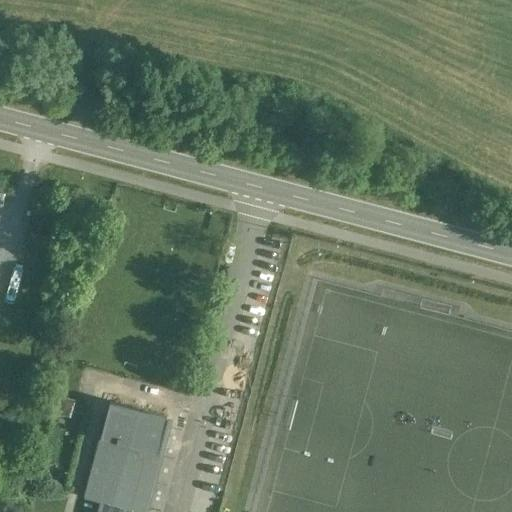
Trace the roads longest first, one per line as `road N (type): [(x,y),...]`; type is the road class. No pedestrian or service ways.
road 1 (residential): [(102,383),(207,410),(261,187)]
road 2 (secondary): [(0,117),(261,187)]
road 3 (secondary): [(261,187),(511,253)]
